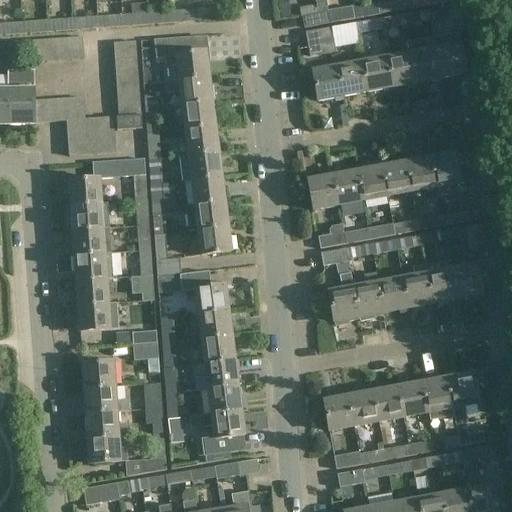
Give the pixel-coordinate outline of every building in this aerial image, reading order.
[(280,11),(289,9),(290,9),(288,0),(278,2),(280,11)] [(324,0),(313,0),(314,1),(315,12),(301,14),(303,26),(328,23),(327,13),(324,0)] [(399,0),(398,0),(376,4),(377,14),(401,9),(399,0)] [(426,5),(424,0),(399,0),(401,9),(426,5)] [(456,32),(471,29),(466,3),(451,5),(456,32)] [(376,4),(351,9),(353,18),(377,14),(376,4)] [(443,8),(427,11),(429,21),(444,18),(443,8)] [(289,9),(280,11),(281,19),(290,17),(289,9)] [(200,11),(173,13),(174,24),(200,22),(200,11)] [(429,21),(427,11),(402,15),(404,25),(429,21)] [(173,13),(148,15),(149,26),(174,24),(173,13)] [(148,15),(123,16),(124,28),(149,26),(148,15)] [(402,15),(378,20),(380,30),(404,25),(402,15)] [(123,16),(97,18),(98,30),(124,28),(123,16)] [(97,18),(73,20),(74,32),(98,30),(97,18)] [(73,20),(48,22),(48,34),(74,32),(73,20)] [(48,22),(22,24),(23,36),(31,36),(31,35),(48,34),(48,22)] [(22,24),(0,25),(0,37),(23,36),(22,24)] [(356,34),(354,24),(329,28),(330,30),(332,42),(333,47),(357,42),(356,34)] [(332,42),(330,30),(306,35),(308,47),(332,42)] [(432,40),(434,50),(439,80),(467,75),(459,35),(432,40)] [(68,39),(70,61),(82,60),(80,38),(68,39)] [(177,83),(207,79),(205,62),(211,61),(208,38),(156,42),(158,59),(167,58),(168,67),(175,66),(177,83)] [(70,61),(68,39),(56,40),(58,62),(70,61)] [(46,63),(44,40),(32,41),(33,63),(46,63)] [(56,40),(44,40),(46,63),(58,62),(56,40)] [(31,43),(9,45),(9,57),(31,55),(31,43)] [(113,57),(136,56),(135,43),(112,45),(113,57)] [(0,57),(9,57),(9,45),(0,45),(0,57)] [(439,80),(434,50),(409,54),(415,84),(439,80)] [(415,84),(409,54),(386,58),(391,88),(415,84)] [(136,68),(136,56),(113,57),(114,70),(136,68)] [(391,88),(386,58),(361,63),(367,93),(391,88)] [(367,93),(361,63),(337,67),(342,97),(367,93)] [(342,97),(337,67),(314,72),(319,102),(342,97)] [(137,80),(136,68),(114,70),(115,82),(137,80)] [(9,73),(9,94),(10,129),(33,129),(33,125),(32,103),(32,73),(9,73)] [(207,79),(177,83),(166,84),(167,94),(178,92),(180,108),(210,104),(207,79)] [(137,80),(115,82),(116,94),(138,93),(137,80)] [(138,93),(116,94),(117,107),(139,105),(138,93)] [(158,111),(156,93),(144,94),(145,112),(153,112),(158,111)] [(9,94),(0,94),(0,129),(10,129),(9,94)] [(82,100),(70,101),(71,123),(84,122),(82,100)] [(71,123),(70,101),(57,102),(59,124),(66,123),(71,123)] [(45,102),(32,103),(33,125),(47,124),(45,102)] [(59,124),(57,102),(45,102),(47,124),(59,124)] [(210,104),(180,108),(184,133),(214,129),(210,104)] [(139,113),(139,105),(117,107),(118,119),(140,118),(139,113)] [(153,112),(145,112),(147,137),(159,136),(158,111),(153,112)] [(140,118),(118,119),(116,119),(117,132),(141,131),(140,118)] [(115,156),(113,119),(99,120),(101,157),(115,156)] [(93,121),(84,122),(84,134),(85,146),(86,158),(101,157),(99,120),(93,121)] [(84,122),(71,123),(66,123),(67,135),(84,134),(84,122)] [(217,154),(214,129),(184,133),(187,158),(217,154)] [(84,134),(67,135),(68,147),(85,146),(84,134)] [(161,162),(159,136),(147,137),(149,163),(161,162)] [(85,146),(68,147),(69,159),(86,158),(85,146)] [(217,154),(187,158),(190,183),(220,179),(217,154)] [(430,159),(435,189),(437,197),(450,195),(448,186),(461,184),(456,154),(430,159)] [(430,159),(405,163),(411,193),(413,205),(425,203),(423,191),(435,189),(430,159)] [(93,164),(94,179),(65,181),(67,197),(71,197),(72,207),(101,205),(99,179),(122,178),(133,177),(135,202),(135,203),(147,202),(148,201),(145,160),(144,160),(121,162),(93,164)] [(163,187),(161,162),(149,163),(150,188),(163,187)] [(366,171),(356,172),(362,202),(387,198),(381,168),(380,162),(365,165),(366,171)] [(405,163),(381,168),(387,198),(411,193),(405,163)] [(356,172),(332,177),(337,207),(362,202),(356,172)] [(491,172),(477,174),(483,220),(497,218),(491,172)] [(337,207),(332,177),(308,181),(313,211),(337,207)] [(224,204),(220,179),(190,183),(194,208),(224,204)] [(165,212),(163,187),(150,188),(152,213),(165,212)] [(149,227),(147,202),(135,203),(137,228),(149,227)] [(108,204),(101,205),(72,207),(74,232),(102,230),(110,229),(108,204)] [(227,229),(224,204),(194,208),(197,233),(227,229)] [(165,212),(152,213),(154,238),(167,237),(165,212)] [(466,212),(441,217),(442,227),(468,222),(466,212)] [(442,227),(441,217),(416,222),(418,232),(442,227)] [(418,232),(416,222),(402,224),(404,234),(418,232)] [(482,224),(468,227),(470,237),(473,252),(487,249),(482,224)] [(392,225),(367,230),(369,241),(394,236),(392,225)] [(149,227),(137,228),(138,254),(151,253),(149,227)] [(470,237),(468,227),(443,231),(445,242),(470,237)] [(231,256),(227,229),(197,233),(201,260),(231,256)] [(108,230),(101,231),(71,234),(73,259),(111,256),(108,230)] [(367,230),(342,234),(343,235),(345,246),(369,241),(367,230)] [(445,242),(443,231),(418,236),(420,246),(445,242)] [(343,235),(329,237),(318,239),(320,251),(345,247),(345,246),(343,235)] [(418,236),(394,241),(396,251),(420,246),(418,236)] [(167,237),(154,238),(156,263),(168,262),(167,237)] [(396,251),(394,241),(370,245),(372,255),(396,251)] [(345,249),(346,251),(347,259),(363,257),(361,247),(345,249)] [(347,259),(346,251),(321,256),(322,259),(323,268),(348,264),(347,259)] [(153,278),(151,253),(138,254),(140,279),(153,278)] [(113,281),(111,256),(73,259),(75,284),(105,281),(113,281)] [(180,261),(168,262),(156,263),(157,279),(175,278),(181,277),(180,261)] [(456,300),(450,270),(449,262),(424,267),(431,305),(456,300)] [(450,270),(456,300),(480,296),(475,266),(450,270)] [(414,277),(402,279),(407,309),(431,305),(424,267),(412,269),(414,277)] [(121,283),(133,283),(132,270),(112,271),(115,310),(134,309),(133,294),(122,295),(121,283)] [(210,273),(181,277),(175,278),(157,279),(160,321),(172,320),(170,295),(183,294),(194,292),(197,317),(227,313),(224,290),(212,291),(210,273)] [(341,290),(329,293),(334,323),(335,322),(336,326),(350,324),(349,320),(358,318),(352,288),(350,274),(338,276),(341,290)] [(382,314),(377,284),(375,275),(362,277),(364,286),(352,288),(358,318),(360,318),(361,322),(374,320),(373,315),(382,314)] [(153,278),(140,279),(142,304),(155,303),(153,278)] [(407,309),(402,279),(377,284),(382,314),(407,309)] [(107,306),(105,281),(75,284),(77,309),(107,306)] [(109,334),(107,306),(77,309),(79,336),(109,334)] [(230,338),(227,313),(197,317),(200,342),(230,338)] [(174,345),(172,320),(160,321),(161,346),(174,345)] [(133,346),(157,345),(156,333),(132,335),(133,346)] [(233,363),(230,338),(200,342),(204,366),(233,363)] [(158,360),(157,345),(133,346),(134,362),(147,361),(158,360)] [(174,345),(161,346),(163,372),(175,370),(174,345)] [(158,360),(147,361),(149,386),(160,386),(158,360)] [(233,363),(204,366),(193,368),(197,393),(207,392),(237,388),(233,363)] [(84,391),(114,389),(112,366),(82,368),(84,391)] [(177,396),(175,370),(163,372),(165,397),(177,396)] [(446,378),(452,408),(457,438),(459,448),(484,444),(482,432),(467,435),(462,406),(477,403),(474,389),(495,385),(493,371),(472,375),(471,373),(446,378)] [(446,378),(421,383),(427,413),(452,408),(446,378)] [(421,383),(396,387),(402,417),(427,413),(421,383)] [(160,386),(149,386),(151,407),(145,408),(145,412),(162,411),(160,386)] [(396,387),(372,392),(378,422),(402,417),(396,387)] [(237,388),(207,392),(210,416),(240,412),(237,388)] [(115,403),(114,389),(84,391),(85,417),(115,414),(128,413),(128,402),(115,403)] [(378,422),(372,392),(347,396),(353,427),(378,422)] [(177,396),(165,397),(167,421),(179,420),(177,396)] [(353,427),(347,396),(323,401),(329,431),(353,427)] [(162,411),(145,412),(146,427),(152,427),(153,436),(164,435),(162,411)] [(240,412),(210,416),(191,419),(193,432),(212,429),(214,441),(202,442),(203,455),(245,450),(240,412)] [(511,438),(511,412),(502,413),(506,440),(511,438)] [(115,414),(85,417),(87,441),(126,438),(130,438),(130,426),(116,427),(115,414)] [(179,420),(167,421),(169,447),(181,446),(179,420)] [(164,435),(153,436),(154,452),(165,451),(164,435)] [(126,438),(87,441),(89,466),(126,464),(128,464),(126,438)] [(459,448),(457,438),(442,440),(444,451),(459,448)] [(432,442),(417,445),(419,455),(434,452),(432,442)] [(408,447),(383,451),(385,461),(410,457),(408,447)] [(475,450),(460,452),(462,464),(477,461),(475,450)] [(385,461),(383,451),(358,456),(360,466),(385,461)] [(360,466),(358,456),(358,454),(333,459),(336,471),(360,467),(360,466)] [(435,457),(437,468),(452,466),(450,454),(435,457)] [(435,457),(410,462),(412,473),(437,468),(435,457)] [(146,462),(147,475),(168,472),(167,461),(146,462)] [(146,462),(128,464),(126,464),(127,479),(147,475),(146,462)] [(412,473),(410,462),(386,466),(388,478),(412,473)] [(214,469),(216,479),(217,482),(241,478),(238,465),(214,469)] [(388,478),(386,466),(362,471),(364,482),(388,478)] [(214,469),(190,473),(191,483),(216,479),(214,469)] [(337,476),(340,489),(364,484),(364,482),(362,471),(337,476)] [(191,483),(190,473),(165,477),(166,488),(191,483)] [(166,488),(165,477),(141,481),(142,491),(166,488)] [(127,484),(115,486),(117,499),(130,497),(127,484)] [(117,499),(115,486),(83,492),(86,505),(117,499)] [(496,511),(492,487),(467,492),(471,511),(496,511)] [(471,511),(467,492),(442,496),(445,511),(471,511)] [(246,511),(246,510),(251,509),(249,495),(231,497),(233,511),(246,511)] [(445,511),(442,496),(418,501),(419,511),(445,511)] [(419,511),(418,501),(393,506),(394,511),(419,511)] [(195,511),(195,503),(183,505),(183,511),(195,511)]
